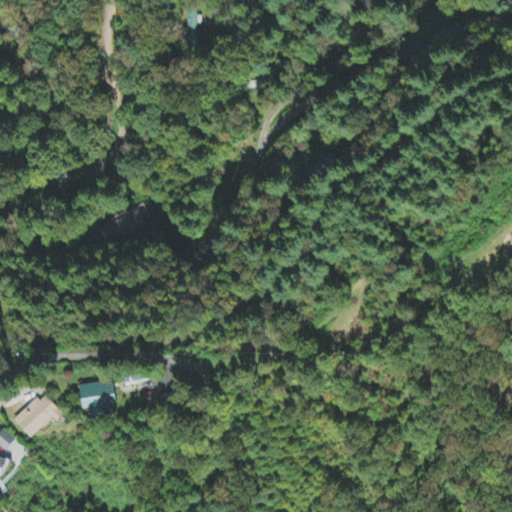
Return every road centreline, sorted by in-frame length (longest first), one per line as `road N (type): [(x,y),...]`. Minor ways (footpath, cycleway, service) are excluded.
road 1 (residential): [(158,447),(159,386),(218,290),(292,259),(370,265),(401,203),(460,200),(497,187),(472,119),(398,48),(345,39),(323,51)]
road 2 (residential): [(0,467),(349,432),(511,401)]
road 3 (residential): [(0,150),(65,178),(86,175),(117,146),(116,102)]
